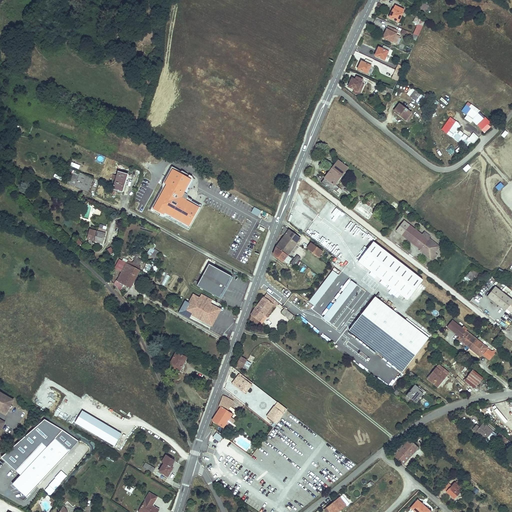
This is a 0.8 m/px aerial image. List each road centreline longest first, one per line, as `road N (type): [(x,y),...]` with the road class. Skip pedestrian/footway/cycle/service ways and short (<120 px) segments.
road 1 (tertiary): [(332,86),(191,466)]
road 2 (unknown): [(296,174),(502,325)]
road 3 (unclassified): [(511,115),(462,161),(441,169),(332,86)]
road 4 (unclassified): [(511,394),(448,407),(380,451)]
